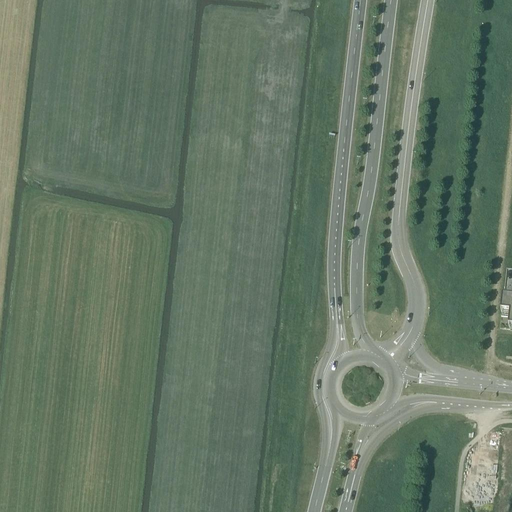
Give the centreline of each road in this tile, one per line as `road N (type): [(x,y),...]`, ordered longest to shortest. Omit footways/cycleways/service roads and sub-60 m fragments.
road 1 (secondary): [(372,357),(357,318),(358,238),(391,0)]
road 2 (tertiary): [(427,0),(397,233),(416,294),(414,322)]
road 3 (secondary): [(360,0),(334,292)]
road 4 (secondary): [(334,292),(335,331),(318,389),(324,469)]
road 5 (tertiary): [(354,475),(388,426),(447,405)]
